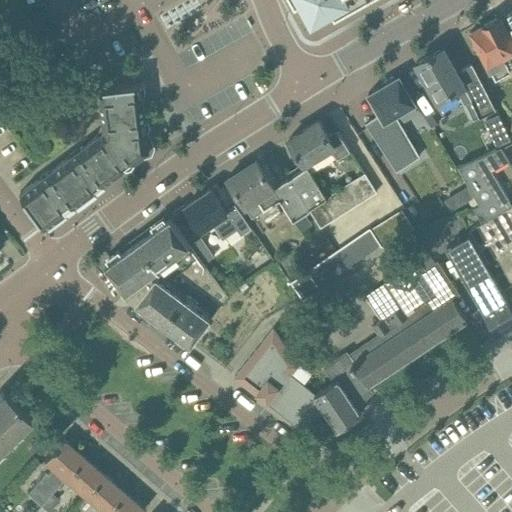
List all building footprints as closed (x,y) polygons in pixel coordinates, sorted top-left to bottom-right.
[(333,3),(337,10),(355,0),(306,0),(314,14),(333,3)] [(511,27),(507,30),(500,16),(472,30),(497,80),(511,72),(503,56),(511,51),(511,27)] [(453,60),(445,46),(417,62),(438,100),(459,90),(475,120),(481,116),(497,108),(473,62),(463,68),(457,57),(453,60)] [(366,122),(396,170),(419,155),(411,142),(394,115),(408,106),(391,79),(390,80),(389,78),(375,86),(376,88),(363,96),(375,116),(366,122)] [(96,187),(100,184),(104,181),(105,183),(106,182),(106,181),(125,167),(125,168),(126,167),(126,166),(134,160),(134,161),(136,160),(135,159),(149,149),(154,151),(154,149),(149,147),(147,130),(149,130),(148,129),(147,129),(147,124),(146,119),(147,119),(147,117),(144,94),(144,92),(143,93),(142,83),(143,83),(143,81),(120,84),(100,86),(104,124),(101,132),(62,161),(21,191),(33,207),(47,226),(48,225),(48,224),(67,210),(67,211),(68,210),(67,209),(75,203),(76,204),(77,204),(77,203),(96,189),(97,189),(96,187)] [(487,120),(499,147),(502,146),(511,141),(511,138),(500,114),(487,120)] [(329,133),(320,119),(290,138),(306,164),(330,148),(337,158),(351,149),(337,128),(329,133)] [(506,270),(496,276),(511,303),(511,203),(493,170),(510,160),(502,146),(499,147),(460,166),(480,205),(474,207),(482,221),(469,229),(488,262),(498,256),(506,270)] [(254,216),(282,198),(275,186),(257,158),(256,159),(258,162),(231,179),(229,176),(228,176),(247,205),(254,216)] [(307,166),(275,186),(282,198),(295,218),(311,208),(321,202),(328,197),(307,166)] [(354,180),(366,199),(377,192),(365,173),(354,180)] [(355,206),(366,199),(354,180),(343,187),(355,206)] [(227,210),(212,187),(186,205),(202,229),(216,219),(225,234),(236,226),(241,235),(252,227),(236,203),(227,210)] [(344,213),(355,206),(343,187),(332,195),(344,213)] [(464,202),(458,192),(446,200),(453,210),(464,202)] [(333,220),(344,213),(332,195),(328,197),(321,202),(333,220)] [(322,227),(333,220),(321,202),(311,208),(322,227)] [(393,215),(404,234),(415,228),(403,209),(393,215)] [(150,231),(162,247),(183,231),(172,215),(171,216),(158,226),(157,225),(157,226),(150,231)] [(393,215),(383,222),(394,240),(404,234),(393,215)] [(394,240),(383,222),(372,228),(384,247),(394,240)] [(320,287),(382,244),(371,228),(359,236),(360,236),(359,237),(358,236),(347,244),(347,245),(346,245),(334,253),(335,253),(334,254),(334,253),(309,270),(320,287)] [(135,242),(129,247),(141,262),(155,283),(175,298),(205,259),(183,231),(162,247),(150,231),(144,236),(143,236),(142,237),(143,237),(137,241),(136,241),(135,242)] [(511,303),(496,276),(488,262),(471,233),(448,246),(500,335),(511,327),(511,303)] [(118,276),(119,278),(141,262),(129,247),(122,252),(122,251),(121,252),(121,253),(108,262),(108,261),(107,263),(108,263),(117,275),(117,276),(117,277),(118,276)] [(315,393),(339,428),(362,413),(357,405),(372,390),(369,386),(371,385),(469,320),(453,297),(459,293),(438,262),(437,263),(432,256),(418,265),(416,262),(387,281),(402,305),(391,312),(392,314),(386,318),(385,317),(374,324),(380,334),(350,354),(348,351),(345,353),(327,366),(336,379),(315,393)] [(205,259),(175,298),(207,323),(230,293),(205,259)] [(155,283),(141,262),(119,278),(127,289),(126,289),(127,290),(127,289),(137,299),(138,300),(149,308),(148,308),(149,309),(150,309),(161,317),(160,317),(162,318),(168,322),(167,323),(168,324),(169,323),(180,332),(179,332),(180,333),(181,332),(192,341),(191,341),(192,342),(207,323),(175,298),(155,283)] [(320,287),(309,270),(309,269),(292,281),(304,299),(321,287),(320,287)] [(276,329),(238,377),(303,428),(328,412),(327,411),(315,393),(293,376),(300,367),(276,329)] [(3,390),(0,392),(0,435),(6,441),(30,417),(3,390)] [(52,492),(65,477),(84,455),(84,454),(83,454),(64,438),(64,437),(63,436),(44,459),(54,467),(49,473),(46,471),(28,492),(42,504),(52,492)] [(85,455),(84,455),(65,477),(85,495),(105,472),(104,472),(84,455),(85,455)] [(105,472),(85,495),(105,511),(125,490),(124,489),(124,490),(105,473),(105,472)] [(125,490),(105,511),(141,511),(146,508),(145,507),(144,507),(125,490)] [(60,499),(52,492),(42,504),(50,511),(60,499)]
